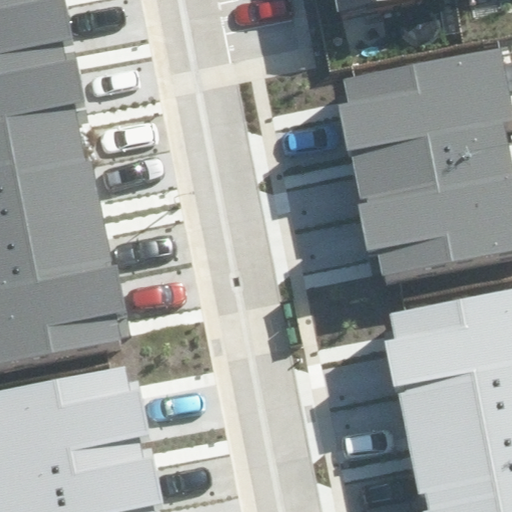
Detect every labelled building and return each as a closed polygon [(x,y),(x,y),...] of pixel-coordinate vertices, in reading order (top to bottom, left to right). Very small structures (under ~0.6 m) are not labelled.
[(0,0),(0,363),(121,340),(116,316),(128,314),(118,264),(112,265),(92,160),(85,161),(78,125),(88,123),(74,52),(64,54),(61,40),(72,38),(64,0),(0,0)] [(337,0),(340,10),(394,0),(337,0)] [(382,276),(511,250),(511,158),(505,122),(511,121),(511,109),(500,50),(344,80),(349,105),(340,107),(358,198),(365,197),(366,202),(357,204),(366,251),(377,249),(382,276)] [(511,511),(511,288),(390,313),(395,339),(386,341),(417,495),(425,494),(429,511),(424,511),(511,511)] [(160,511),(158,504),(163,503),(152,448),(142,450),(139,438),(150,436),(139,378),(127,381),(124,366),(0,390),(0,511),(160,511)]
